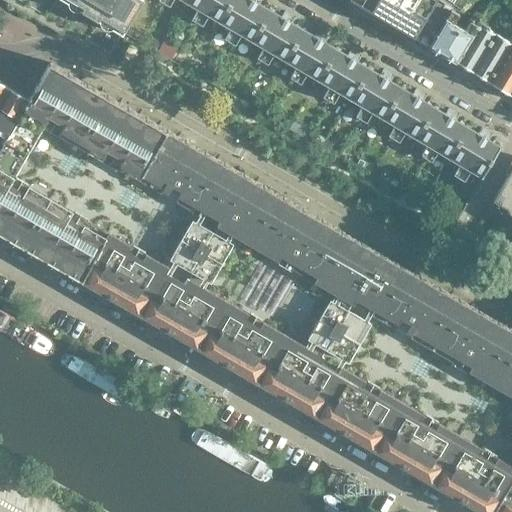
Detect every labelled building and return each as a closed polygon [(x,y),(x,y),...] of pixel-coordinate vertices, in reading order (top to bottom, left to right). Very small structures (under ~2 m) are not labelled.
[(1,0),(106,61),(142,0),(1,0)] [(219,22),(232,0),(187,0),(186,3),(196,9),(190,20),(202,27),(209,16),(219,22)] [(252,42),(270,10),(252,0),(232,0),(219,22),(229,28),(223,39),(235,46),(241,36),(252,42)] [(434,0),(350,0),(413,37),(413,36),(434,0)] [(429,46),(450,10),(455,2),(451,0),(434,0),(413,36),(429,46)] [(284,61),(303,30),(270,10),(252,42),(262,48),(255,59),(268,66),(274,55),(284,61)] [(455,62),(477,26),(471,22),(466,29),(453,21),(457,14),(450,10),(429,46),(455,62)] [(471,71),(498,28),(482,18),(477,26),(455,62),(471,71)] [(487,81),(511,40),(511,36),(498,28),(471,71),(487,81)] [(317,81),(336,49),(303,30),(284,61),(295,67),(288,78),(300,85),(307,74),(317,81)] [(511,95),(511,92),(511,40),(487,81),(511,95)] [(350,100),(369,68),(336,49),(317,81),(327,87),(321,98),(333,105),(339,94),(350,100)] [(383,119),(401,88),(369,68),(350,100),(360,106),(354,117),(366,124),(372,113),(383,119)] [(212,278),(264,187),(69,74),(47,112),(28,146),(4,186),(0,193),(0,232),(23,246),(41,257),(61,268),(80,279),(81,280),(100,291),(119,302),(138,313),(178,336),(212,278)] [(415,139),(434,108),(401,88),(383,119),(393,126),(386,136),(399,144),(405,133),(415,139)] [(448,158),(467,127),(434,108),(415,139),(426,145),(419,156),(431,163),(438,152),(448,158)] [(491,162),(500,147),(467,127),(448,158),(458,165),(452,175),(464,183),(470,172),(481,178),(491,162)] [(511,166),(492,200),(511,211),(511,166)] [(511,330),(361,243),(340,280),(334,291),(329,299),(309,334),(303,344),(297,355),(275,392),(470,504),(511,432),(511,330)] [(197,347),(225,299),(206,288),(199,299),(180,287),(158,325),(197,347)] [(0,333),(43,358),(45,359),(46,359),(48,359),(49,359),(51,358),(52,358),(53,357),(54,356),(55,354),(56,353),(56,351),(56,350),(56,348),(56,347),(55,345),(54,344),(53,343),(0,311),(0,333)] [(61,364),(62,365),(68,372),(131,410),(133,411),(134,411),(136,411),(138,411),(139,411),(141,410),(142,409),(143,408),(144,406),(145,405),(145,403),(145,401),(145,400),(144,398),(144,397),(143,395),(141,394),(76,356),(69,354),(67,354),(66,355),(64,356),(63,357),(62,358),(62,359),(61,361),(61,362),(61,364)] [(194,435),(194,436),(262,484),(264,484),(265,484),(267,483),(268,482),(270,481),(271,479),(272,478),(272,476),(273,475),(273,473),(273,471),(272,469),(205,422),(203,422),(201,422),(200,423),(198,423),(197,424),(196,425),(195,427),(194,428),(193,430),(193,432),(193,433),(194,435)] [(284,495),(284,496),(308,511),(340,511),(292,485),(290,485),(289,485),(288,486),(286,487),(285,488),(284,489),(284,490),(284,492),(283,493),(284,495)]
